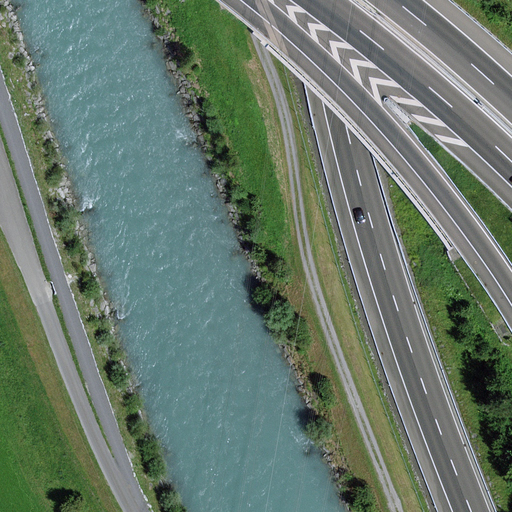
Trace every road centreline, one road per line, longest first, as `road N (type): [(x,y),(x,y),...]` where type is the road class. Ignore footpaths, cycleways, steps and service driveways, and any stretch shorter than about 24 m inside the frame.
road 1 (track): [(396,511),(319,302),(281,106),(244,0)]
road 2 (motorway): [(323,0),(370,222),(471,511)]
road 3 (track): [(110,469),(110,422),(0,79)]
road 4 (motorway): [(253,0),(388,127),(511,290)]
road 5 (track): [(0,186),(110,469)]
road 6 (motorway): [(318,0),(511,161)]
road 7 (motorway): [(511,101),(393,0)]
